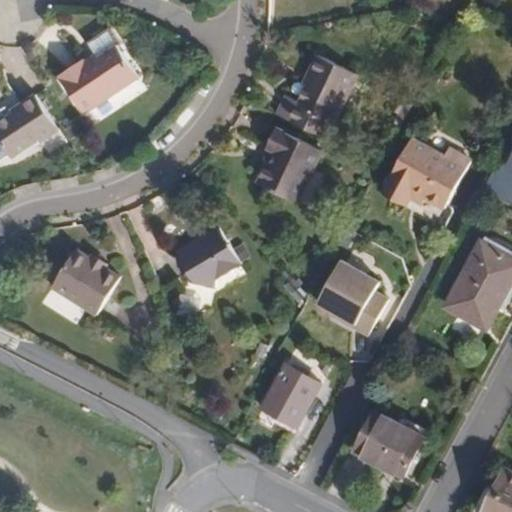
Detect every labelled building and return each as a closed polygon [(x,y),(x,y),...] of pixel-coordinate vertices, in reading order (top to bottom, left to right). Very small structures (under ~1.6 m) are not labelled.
[(84,48),(90,57),(86,61),(88,65),(119,44),(110,31),(84,48)] [(83,113),(139,76),(119,44),(88,65),(86,61),(83,58),(58,75),(83,113)] [(332,121),(358,72),(318,52),(309,69),(314,71),(309,82),(298,103),(284,96),(275,113),(331,140),(339,125),(332,121)] [(309,82),(314,71),(309,69),(304,79),(309,82)] [(39,141),(59,129),(34,92),(10,109),(12,110),(0,118),(0,140),(10,157),(37,139),(39,141)] [(415,104),(406,99),(393,122),(403,126),(415,104)] [(297,200),(324,149),(278,126),(269,145),(276,148),(269,161),(258,181),(297,200)] [(446,209),(473,160),(451,148),(446,156),(414,139),(387,187),(409,199),(414,190),(427,197),(426,198),(446,209)] [(269,161),(276,148),(269,145),(262,157),(269,161)] [(485,191),(511,205),(511,203),(511,169),(500,163),(485,191)] [(409,199),(387,187),(384,193),(407,206),(410,200),(409,199)] [(421,207),(426,198),(427,197),(414,190),(409,199),(410,200),(421,207)] [(216,279),(242,264),(241,262),(234,250),(221,227),(176,253),(187,272),(186,284),(214,287),(216,279)] [(486,329),(511,281),(511,258),(482,241),(446,307),(486,329)] [(243,244),(234,250),(241,262),(251,257),(243,244)] [(97,313),(122,275),(107,265),(90,255),(76,245),(52,284),(97,313)] [(110,261),(94,249),(90,255),(107,265),(110,261)] [(385,284),(345,261),(321,306),(333,313),(360,327),(380,293),(385,284)] [(371,337),(391,299),(380,293),(360,327),(333,313),(329,317),(371,337)] [(202,299),(181,294),(176,315),(197,320),(202,299)] [(270,347),(261,342),(255,355),(264,359),(270,347)] [(309,349),(299,342),(294,349),(305,356),(309,349)] [(299,427),(323,383),(287,363),(263,408),(299,427)] [(403,477),(425,437),(377,410),(354,451),(403,477)] [(511,511),(511,471),(508,469),(483,511),(511,511)]
